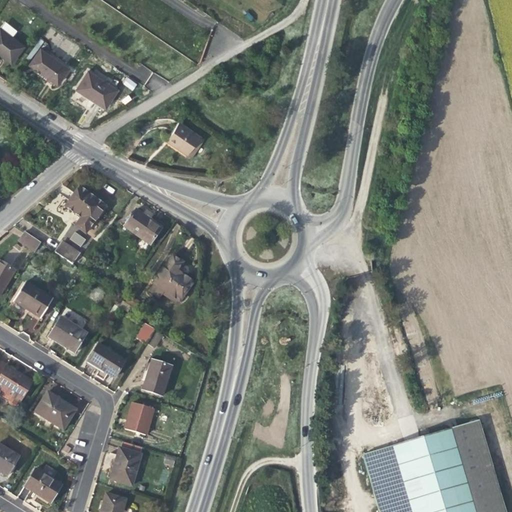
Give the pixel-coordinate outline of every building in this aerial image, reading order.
[(23,46),(0,28),(0,54),(10,62),(23,46)] [(68,68),(40,49),(30,64),(44,74),(58,84),(68,68)] [(92,99),(105,107),(117,90),(87,71),(76,89),(92,99)] [(127,78),(123,84),(132,90),(137,84),(127,78)] [(178,148),(188,155),(200,137),(179,123),(167,140),(178,148)] [(204,140),(200,137),(188,155),(192,157),(204,140)] [(104,206),(79,188),(72,196),(65,207),(76,214),(78,212),(82,215),(75,226),(85,233),(104,206)] [(149,221),(136,211),(124,227),(150,245),(161,229),(149,221)] [(69,238),(80,247),(86,240),(74,231),(69,238)] [(35,252),(41,243),(25,233),(19,241),(35,252)] [(55,253),(73,265),(80,254),(62,242),(55,253)] [(182,263),(172,256),(153,283),(179,301),(192,282),(183,276),(176,271),(182,263)] [(0,293),(13,272),(0,263),(0,293)] [(52,301),(25,284),(14,301),(28,310),(41,318),(52,301)] [(85,334),(61,319),(49,337),(60,344),(73,352),(85,334)] [(146,345),(155,330),(146,324),(137,339),(146,345)] [(155,332),(148,343),(155,348),(162,336),(155,332)] [(124,361),(99,346),(88,362),(102,371),(114,377),(124,361)] [(6,366),(0,362),(0,386),(1,387),(0,388),(0,395),(5,399),(6,403),(12,406),(16,405),(20,399),(20,400),(31,383),(16,374),(6,367),(6,366)] [(171,368),(154,363),(151,372),(148,372),(146,379),(143,390),(162,396),(171,368)] [(62,429),(72,413),(59,406),(61,402),(58,400),(47,393),(35,412),(62,429)] [(74,410),(61,402),(59,406),(72,413),(74,410)] [(152,409),(132,403),(129,414),(125,429),(144,435),(152,409)] [(505,511),(478,420),(449,428),(474,511),(505,511)] [(411,511),(474,511),(449,428),(392,445),(411,511)] [(121,441),(119,448),(139,454),(141,447),(121,441)] [(411,511),(392,445),(363,453),(380,511),(411,511)] [(17,457),(0,447),(0,471),(5,475),(17,457)] [(139,454),(119,448),(115,463),(110,479),(130,485),(139,454)] [(60,485),(35,469),(24,487),(38,496),(49,503),(60,485)] [(101,511),(100,511),(120,511),(124,500),(105,495),(102,506),(104,507),(104,510),(102,511),(101,511)]
